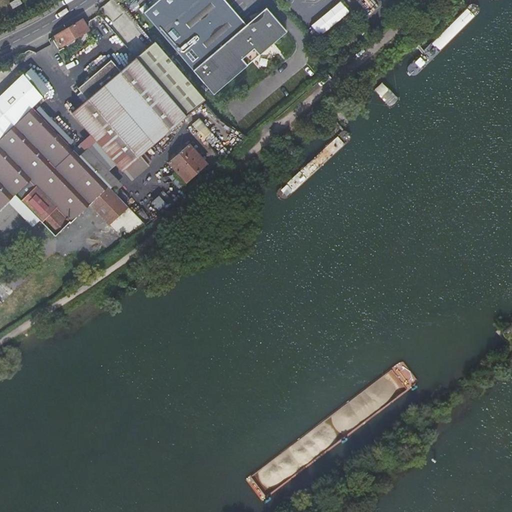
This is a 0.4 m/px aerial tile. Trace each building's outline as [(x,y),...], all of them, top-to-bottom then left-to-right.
[(213,95),(287,29),(266,7),(246,25),(223,0),(160,0),(142,16),(213,95)] [(342,1),(313,26),(323,37),(352,12),(342,1)] [(19,4),(10,9),(14,14),(23,9),(19,4)] [(63,46),(89,30),(82,22),(58,38),(63,46)] [(188,119),(205,103),(152,44),(136,59),(137,60),(188,119)] [(176,129),(188,119),(137,60),(125,71),(176,129)] [(127,173),(176,129),(125,71),(121,74),(111,63),(81,91),(91,102),(75,116),(127,173)] [(46,100),(26,77),(0,102),(0,141),(41,105),(46,100)] [(109,221),(128,203),(41,105),(0,141),(0,206),(17,191),(56,233),(91,202),(109,221)] [(193,123),(206,139),(213,134),(200,117),(193,123)] [(187,179),(206,163),(190,144),(181,152),(175,145),(166,154),(187,179)] [(54,298),(88,267),(78,255),(71,262),(62,252),(0,312),(0,327),(4,332),(54,298)] [(511,321),(499,331),(507,342),(511,338),(511,321)]
